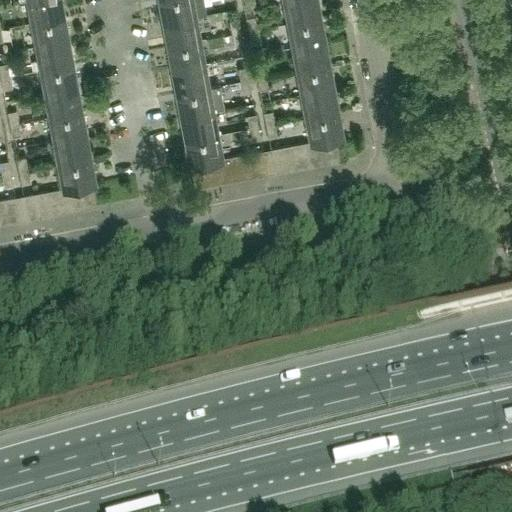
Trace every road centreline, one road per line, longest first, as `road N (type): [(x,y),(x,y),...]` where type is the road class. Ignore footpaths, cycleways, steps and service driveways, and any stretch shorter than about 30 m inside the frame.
road 1 (motorway): [(511,349),(154,433),(0,478)]
road 2 (residential): [(153,228),(393,183),(359,0)]
road 3 (motorway): [(104,511),(511,412)]
road 4 (tertiary): [(453,0),(511,245)]
road 5 (residential): [(153,228),(110,0)]
road 6 (residential): [(0,258),(153,228)]
